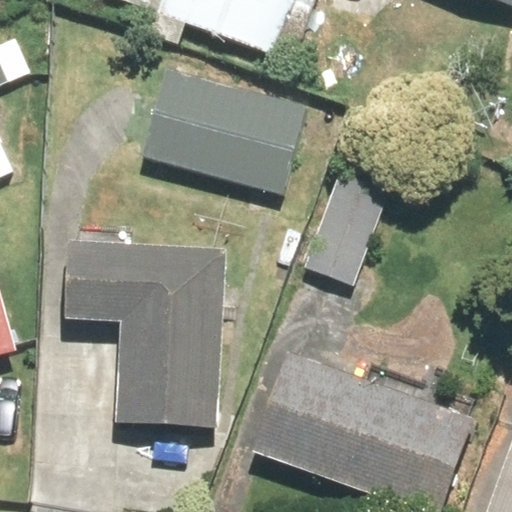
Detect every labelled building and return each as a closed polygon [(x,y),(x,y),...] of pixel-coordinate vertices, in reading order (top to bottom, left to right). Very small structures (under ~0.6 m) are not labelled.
[(327,0),(74,0),(154,28),(146,51),(184,65),(192,42),(299,81),(327,0)] [(511,0),(460,0),(511,17),(511,0)] [(99,30),(66,28),(60,100),(94,103),(99,30)] [(320,112),(174,75),(151,167),(297,204),(320,112)] [(0,136),(0,190),(20,182),(0,136)] [(398,195),(348,176),(313,273),(362,291),(398,195)] [(214,436),(220,264),(58,259),(56,329),(114,331),(110,433),(214,436)] [(0,309),(0,359),(14,355),(0,309)] [(282,368),(249,465),(389,511),(442,511),(470,430),(282,368)] [(511,511),(511,441),(508,440),(482,511),(511,511)]
